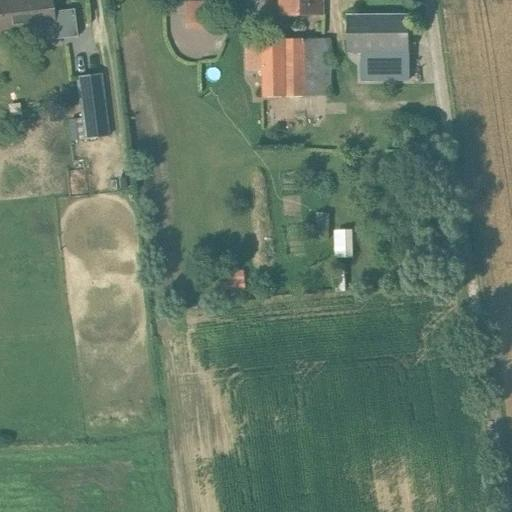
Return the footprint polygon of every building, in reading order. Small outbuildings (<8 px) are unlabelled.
[(3,32),(55,26),(51,0),(0,0),(0,20),(1,21),(3,32)] [(279,0),(279,14),(323,14),(322,0),(279,0)] [(217,30),(216,1),(186,2),(186,31),(217,30)] [(410,77),(410,14),(348,14),(349,54),(364,53),(365,78),(410,77)] [(332,95),(331,38),(261,39),(262,96),(332,95)] [(68,143),(83,141),(109,137),(101,74),(75,78),(80,120),(66,121),(68,143)] [(334,230),(334,258),(356,257),(355,230),(334,230)] [(232,299),(246,298),(244,270),(229,271),(232,299)]
